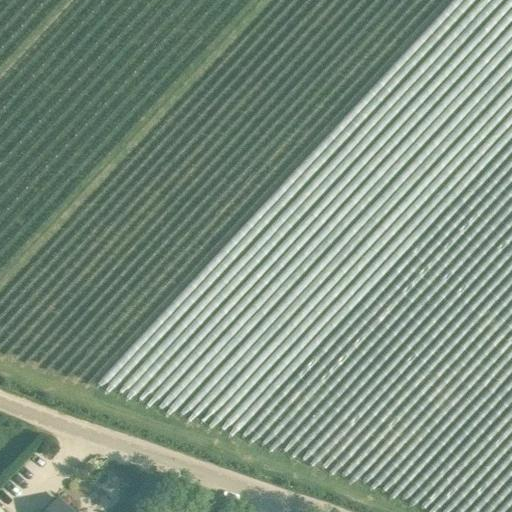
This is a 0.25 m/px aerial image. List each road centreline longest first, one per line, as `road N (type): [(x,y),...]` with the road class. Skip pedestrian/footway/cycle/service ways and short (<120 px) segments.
road 1 (unclassified): [(316,511),(0,403)]
road 2 (track): [(0,92),(83,0)]
